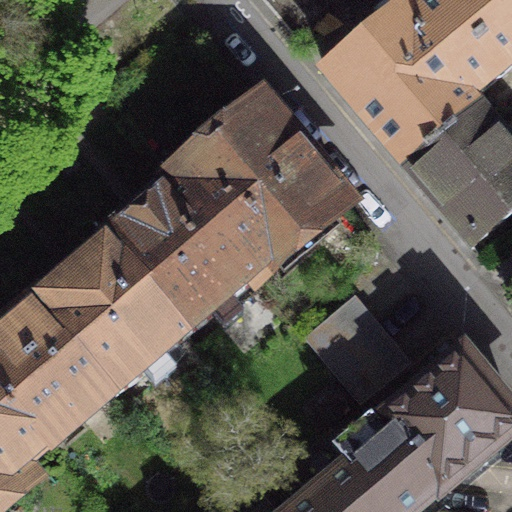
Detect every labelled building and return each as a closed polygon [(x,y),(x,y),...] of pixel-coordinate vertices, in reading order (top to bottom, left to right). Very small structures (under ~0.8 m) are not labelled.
[(511,3),(509,0),(425,0),(405,17),(473,98),(511,65),(511,3)] [(473,98),(405,17),(403,14),(327,76),(407,171),(477,113),(467,104),(473,98)] [(171,181),(173,183),(254,279),(257,282),(346,208),(260,107),(171,181)] [(511,154),(477,113),(407,171),(472,247),(511,212),(511,154)] [(173,183),(104,242),(187,339),(256,281),(254,279),(173,183)] [(104,242),(36,300),(112,390),(117,396),(187,339),(104,242)] [(36,300),(0,330),(0,397),(42,448),(112,390),(36,300)] [(348,303),(305,340),(361,406),(404,370),(348,303)] [(511,433),(511,421),(461,360),(382,426),(386,431),(288,511),(409,511),(437,489),(441,493),(511,433)] [(42,448),(0,397),(0,503),(29,480),(19,468),(42,448)]
